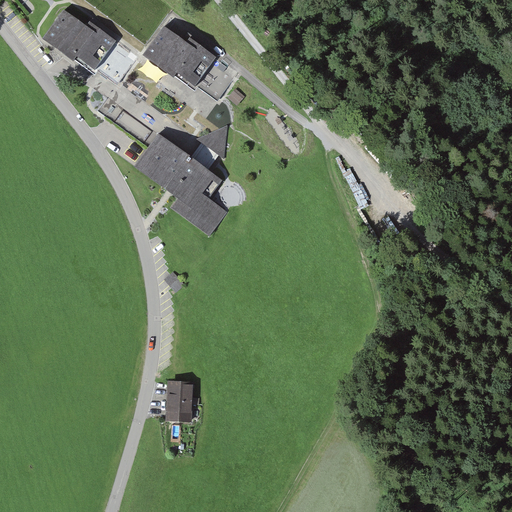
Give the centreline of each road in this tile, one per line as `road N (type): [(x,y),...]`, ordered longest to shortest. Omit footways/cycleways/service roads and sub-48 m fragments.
road 1 (residential): [(112,511),(154,358),(145,247),(115,175),(0,19)]
road 2 (track): [(327,133),(414,232),(511,308)]
road 3 (track): [(280,511),(338,417),(376,341),(382,309)]
road 4 (track): [(219,0),(327,133)]
